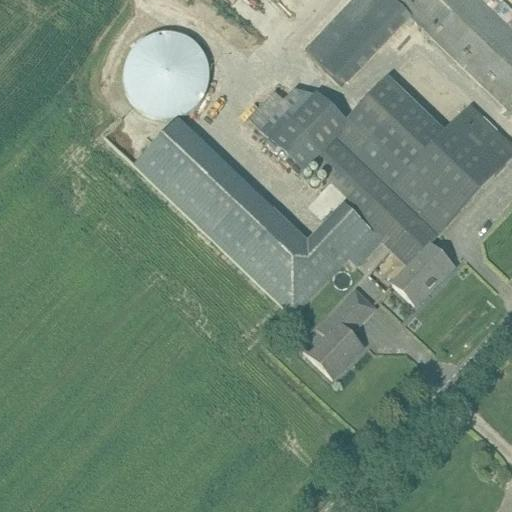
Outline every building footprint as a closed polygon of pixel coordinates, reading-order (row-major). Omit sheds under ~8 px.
[(227,0),(237,8),(244,0),(227,0)] [(511,0),(343,0),(299,46),(341,86),(407,17),(511,116),(511,0)] [(206,117),(205,37),(135,38),(136,118),(206,117)] [(438,237),(511,159),(511,150),(469,109),(443,137),(386,82),(344,125),(315,96),(313,99),(294,93),(283,104),(273,95),(247,122),(303,176),(310,168),(345,202),(342,206),(343,207),(306,245),(177,122),(133,168),(293,320),(349,261),(358,270),(385,242),(395,252),(400,246),(416,262),(391,288),(413,308),(430,291),(432,293),(453,271),(429,248),(428,249),(424,245),(434,234),(438,237)] [(352,336),(374,313),(354,294),(318,333),(326,341),(308,360),(332,383),(361,351),(345,336),(348,333),(352,336)]
